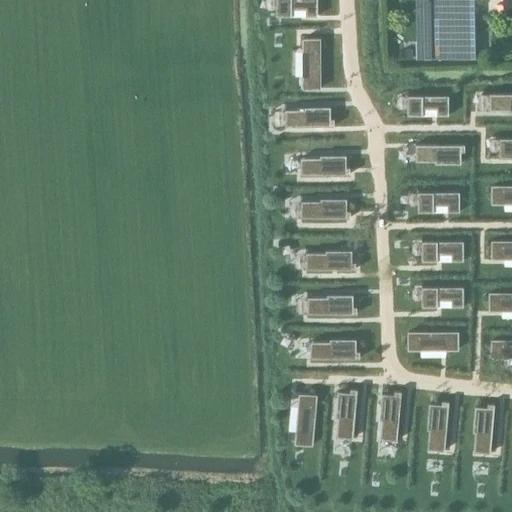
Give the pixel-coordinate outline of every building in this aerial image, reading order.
[(320,0),(272,0),(273,21),(321,20),(320,0)] [(474,0),(430,0),(432,59),(476,58),(474,0)] [(320,42),(298,42),(299,90),(320,90),(320,42)] [(452,117),(451,92),(403,93),(404,118),(452,117)] [(511,92),(485,93),(485,115),(511,114),(511,92)] [(332,104),(284,105),(284,130),(332,129),(332,104)] [(511,135),(497,136),(497,161),(511,160),(511,135)] [(466,143),(415,142),(415,167),(466,167),(466,143)] [(352,152),(297,152),(297,177),(352,176),(352,152)] [(511,184),(493,185),(493,203),(511,202),(511,184)] [(462,191),(409,192),(409,205),(419,204),(419,212),(462,211),(462,191)] [(349,196),(286,196),(286,218),(354,218),(354,210),(349,210),(349,196)] [(467,237),(411,238),(411,255),(422,255),(422,261),(467,261),(467,237)] [(511,239),(494,239),(494,257),(511,257),(511,239)] [(354,249),(292,249),(292,268),(359,268),(359,261),(354,261),(354,249)] [(511,279),(511,262),(493,263),(493,281),(511,279)] [(297,277),(283,278),(284,313),(298,313),(297,277)] [(465,285),(413,286),(414,301),(424,301),(424,305),(465,304),(465,285)] [(511,291),(491,292),(491,309),(511,309),(511,291)] [(353,293),(299,294),(300,314),(359,314),(359,305),(353,305),(353,293)] [(461,330),(411,330),(411,348),(461,348),(461,330)] [(357,338),(295,340),(295,360),(361,359),(361,350),(358,350),(357,338)] [(511,338),(492,339),(492,358),(511,357),(511,338)] [(340,388),(336,438),(355,440),(359,389),(340,388)] [(319,393),(301,391),(297,441),(315,443),(319,393)] [(383,393),(379,439),(398,441),(403,394),(383,393)] [(430,403),(427,449),(446,451),(450,405),(430,403)] [(476,405),(474,451),(493,452),(496,406),(476,405)]
